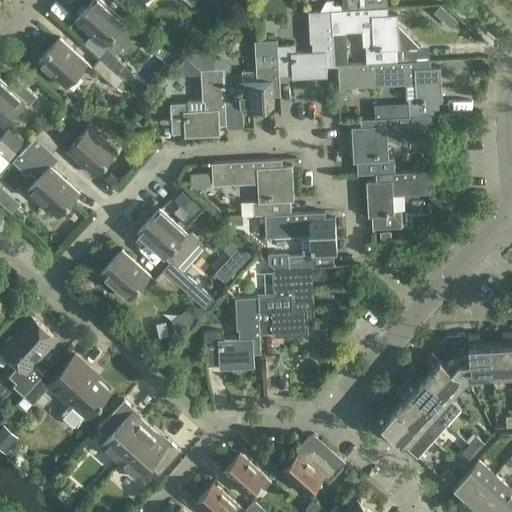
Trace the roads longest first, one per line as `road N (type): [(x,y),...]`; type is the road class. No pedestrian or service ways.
road 1 (residential): [(424,306),(357,249),(353,215),(314,174),(313,148),(162,151),(40,279)]
road 2 (residential): [(214,429),(40,279)]
road 3 (residential): [(333,409),(422,487),(422,511)]
road 4 (residential): [(424,306),(333,409)]
road 5 (residential): [(508,218),(424,306)]
road 6 (residential): [(214,429),(333,409)]
road 7 (residential): [(511,98),(508,218)]
